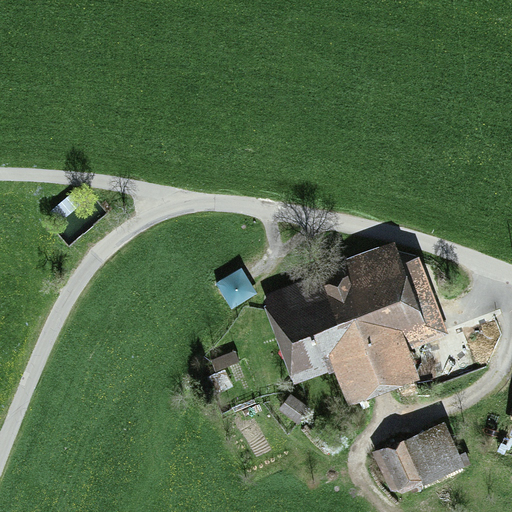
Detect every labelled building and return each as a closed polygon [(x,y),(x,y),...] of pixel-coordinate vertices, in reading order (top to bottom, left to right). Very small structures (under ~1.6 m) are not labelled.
[(69,195),(52,209),(61,219),(78,205),(69,195)] [(353,397),(392,382),(400,403),(420,394),(401,348),(445,331),(417,256),(385,247),(341,264),(346,276),(347,278),(279,304),(302,364),(336,352),(353,397)] [(212,360),(216,370),(240,361),(235,350),(212,360)] [(306,407),(289,396),(279,410),(296,421),(306,407)] [(437,476),(419,434),(375,454),(390,486),(402,491),(437,476)]
